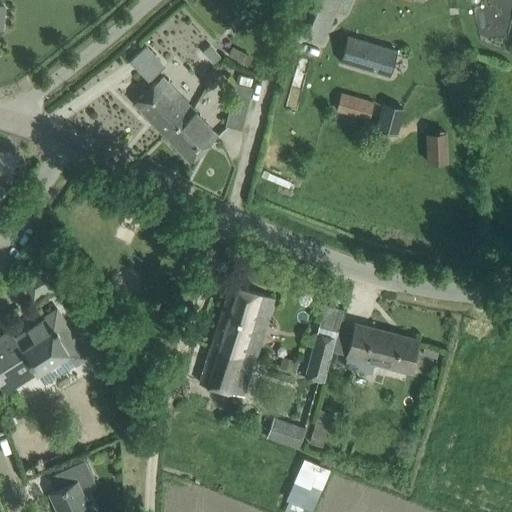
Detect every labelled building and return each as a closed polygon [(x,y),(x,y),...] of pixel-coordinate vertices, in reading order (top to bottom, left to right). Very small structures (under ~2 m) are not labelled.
[(304,0),(292,29),(324,42),(337,11),(347,15),(353,0),(304,0)] [(340,60),(389,75),(397,49),(348,34),(340,60)] [(213,64),(221,57),(210,44),(202,51),(213,64)] [(165,66),(145,46),(129,61),(148,82),(165,66)] [(165,135),(193,109),(162,75),(134,102),(165,135)] [(252,86),(236,82),(225,125),(241,129),(252,86)] [(368,120),(373,101),(342,92),(336,111),(368,120)] [(397,133),(404,108),(382,102),(376,128),(397,133)] [(193,109),(165,135),(190,162),(218,135),(193,109)] [(449,161),(447,131),(424,132),(426,163),(449,161)] [(0,189),(4,175),(10,177),(16,154),(0,149),(0,189)] [(233,270),(242,248),(234,245),(225,267),(233,270)] [(34,299),(53,287),(41,267),(21,280),(34,299)] [(255,360),(268,316),(274,297),(230,283),(210,347),(255,360)] [(87,358),(63,322),(65,321),(57,308),(44,316),(45,318),(15,337),(37,372),(36,373),(44,386),(87,358)] [(371,373),(374,361),(409,370),(417,339),(355,323),(344,366),(371,373)] [(37,372),(15,337),(10,329),(0,335),(0,385),(5,393),(36,373),(37,372)] [(304,375),(323,381),(335,337),(316,331),(304,375)] [(244,396),(255,360),(210,347),(200,382),(244,396)] [(422,355),(437,359),(439,352),(424,348),(422,355)] [(294,374),(299,363),(282,356),(278,367),(294,374)] [(326,404),(324,410),(319,408),(313,427),(314,428),(309,443),(321,447),(326,431),(327,432),(335,406),(326,404)] [(260,417),(256,430),(268,434),(267,437),(298,448),(305,427),(274,416),(272,421),(260,417)] [(67,483),(55,489),(49,492),(57,511),(90,511),(80,488),(94,482),(84,458),(73,463),(55,473),(56,473),(61,471),(67,483)] [(311,511),(330,469),(305,458),(287,500),(311,511)] [(368,499),(374,486),(347,475),(342,488),(368,499)]
